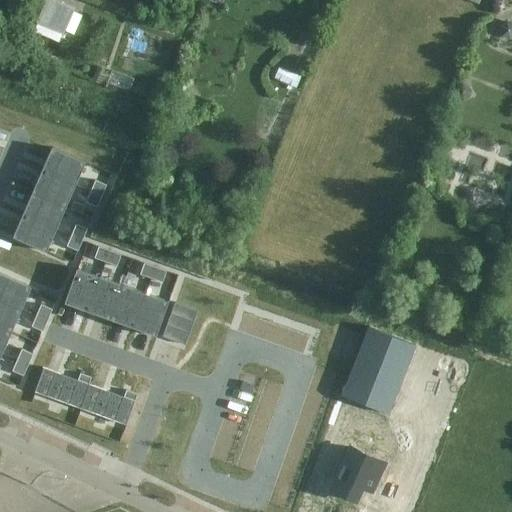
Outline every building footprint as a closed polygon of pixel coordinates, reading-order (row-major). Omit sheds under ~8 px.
[(52,0),(38,31),(66,43),(82,7),(65,0),(52,0)] [(456,89),(459,95),(465,97),(471,94),(473,89),(471,83),(465,80),(459,83),(456,89)] [(52,146),(43,169),(76,184),(86,161),(52,146)] [(43,169),(33,191),(66,206),(76,184),(43,169)] [(96,180),(91,190),(102,195),(107,184),(96,180)] [(91,190),(86,201),(97,206),(102,195),(91,190)] [(33,191),(23,214),(57,229),(66,206),(33,191)] [(23,214),(13,236),(47,251),(57,229),(23,214)] [(77,223),(71,234),(83,239),(88,228),(77,223)] [(71,234),(67,245),(78,250),(83,239),(71,234)] [(99,246),(95,257),(106,261),(110,250),(99,246)] [(110,250),(106,261),(117,265),(121,254),(110,250)] [(144,262),(140,274),(151,278),(156,266),(144,262)] [(156,266),(151,278),(163,282),(167,270),(156,266)] [(77,268),(65,302),(88,310),(100,276),(77,268)] [(0,272),(0,298),(22,309),(32,286),(0,272)] [(100,276),(88,310),(111,319),(123,284),(100,276)] [(123,284),(111,319),(134,327),(146,292),(123,284)] [(146,292),(134,327),(157,336),(169,301),(146,292)] [(0,298),(0,325),(12,331),(22,309),(0,298)] [(162,336),(185,344),(198,310),(175,302),(162,336)] [(41,304),(36,315),(48,320),(52,309),(41,304)] [(36,315),(31,326),(43,331),(48,320),(36,315)] [(370,323),(343,393),(391,411),(417,341),(370,323)] [(0,325),(0,352),(2,353),(12,331),(0,325)] [(166,356),(169,345),(161,342),(157,353),(166,356)] [(22,348),(17,359),(28,365),(33,353),(22,348)] [(17,359),(12,370),(24,375),(28,365),(17,359)] [(44,367),(35,390),(81,407),(89,384),(78,379),(44,367)] [(80,373),(78,379),(89,384),(92,377),(80,373)] [(89,384),(81,407),(126,424),(135,400),(124,396),(89,384)] [(126,389),(124,396),(135,400),(137,393),(126,389)] [(511,511),(511,432),(474,511),(511,511)] [(348,449),(327,495),(356,508),(362,495),(371,499),(386,467),(348,449)]
